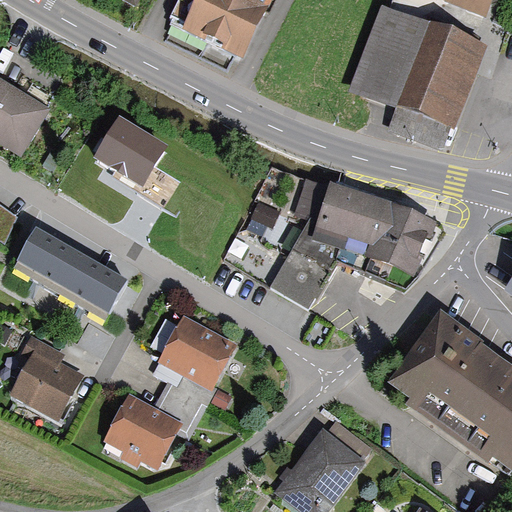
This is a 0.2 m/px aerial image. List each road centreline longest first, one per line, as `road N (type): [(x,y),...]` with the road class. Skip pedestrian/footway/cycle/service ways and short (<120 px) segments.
road 1 (tertiary): [(34,0),(290,134),(504,193)]
road 2 (residential): [(333,380),(158,270)]
road 3 (residential): [(333,380),(184,495)]
road 4 (residential): [(158,270),(0,173)]
road 5 (residential): [(454,262),(333,380)]
road 6 (residential): [(158,270),(98,378)]
